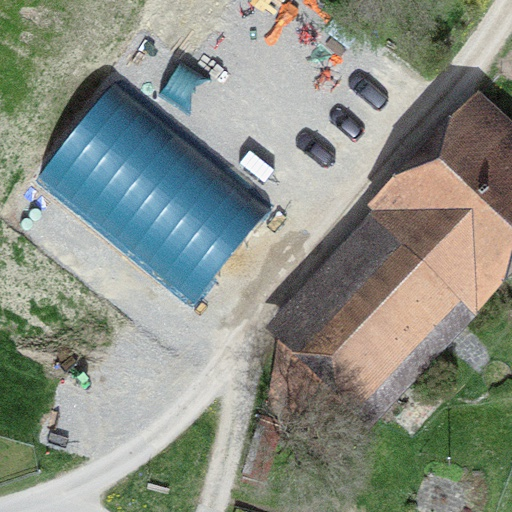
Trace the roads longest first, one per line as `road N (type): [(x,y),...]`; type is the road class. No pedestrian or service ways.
road 1 (track): [(511,2),(433,123),(202,396),(120,473),(24,510)]
road 2 (track): [(241,350),(237,410),(209,511)]
